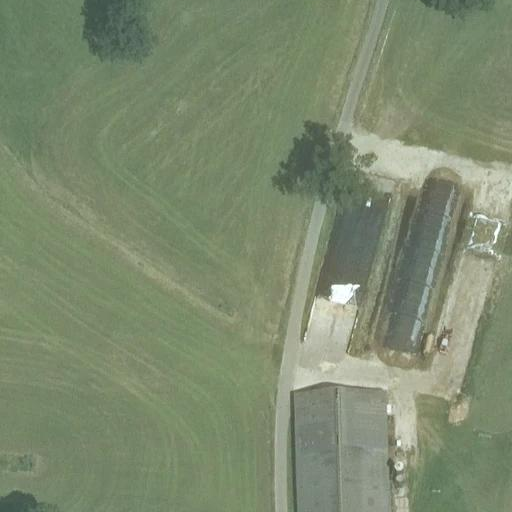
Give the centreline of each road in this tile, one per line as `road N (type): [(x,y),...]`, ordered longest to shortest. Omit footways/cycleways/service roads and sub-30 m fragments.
road 1 (residential): [(285,511),(283,377),(333,175)]
road 2 (unclassified): [(333,175),(385,0)]
